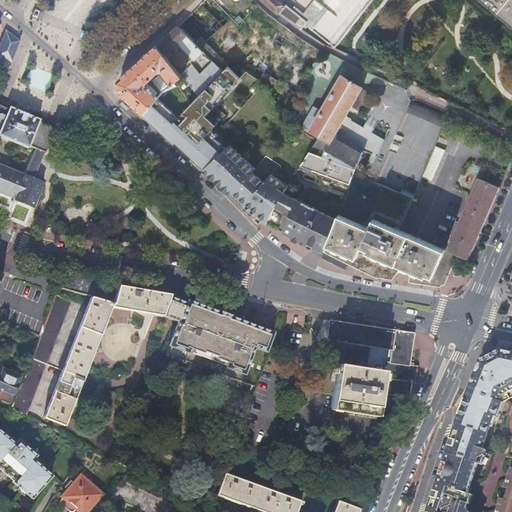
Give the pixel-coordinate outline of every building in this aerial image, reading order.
[(261,0),(275,12),(279,14),(286,6),(280,0),(261,0)] [(511,0),(481,0),(511,25),(511,0)] [(203,51),(200,48),(178,26),(166,36),(157,44),(183,76),(199,95),(223,70),(213,61),(201,74),(191,63),(203,51)] [(6,31),(0,45),(0,69),(4,59),(12,62),(20,42),(6,31)] [(173,84),(183,76),(157,44),(138,62),(119,79),(119,91),(145,114),(158,97),(150,91),(150,88),(162,73),(163,72),(165,72),(173,84)] [(178,115),(158,97),(145,114),(204,167),(221,151),(204,137),(216,124),(206,115),(241,78),(228,66),(223,70),(199,95),(178,115)] [(304,123),(312,128),(311,129),(313,129),(320,134),(330,140),(333,135),(345,116),(346,114),(347,114),(347,113),(351,105),(352,106),(353,104),(352,104),(356,97),(357,97),(358,96),(357,96),(361,88),(362,89),(363,87),(354,81),(355,79),(354,78),(353,80),(343,75),(342,77),(343,77),(338,84),(337,85),(338,85),(333,93),(333,92),(332,94),(328,101),(327,101),(326,102),(327,103),(323,110),(315,105),(304,123)] [(364,90),(354,107),(361,110),(371,94),(364,90)] [(353,173),(347,189),(337,218),(324,251),(379,277),(393,278),(402,265),(411,269),(409,281),(439,287),(445,283),(457,255),(447,250),(399,229),(448,113),(411,97),(375,182),(353,173)] [(8,219),(26,227),(44,182),(36,179),(56,127),(40,121),(40,120),(10,107),(9,108),(0,104),(0,136),(28,148),(29,147),(36,149),(25,177),(0,166),(0,208),(10,213),(8,219)] [(383,140),(345,116),(333,135),(361,152),(362,149),(376,156),(383,140)] [(312,128),(304,123),(301,129),(310,134),(313,129),(311,129),(312,128)] [(361,152),(333,135),(330,140),(320,134),(317,139),(311,150),(355,167),(357,161),(361,152)] [(256,168),(229,144),(221,151),(204,167),(215,178),(220,182),(224,186),(230,192),(232,194),(234,192),(245,202),(243,204),(244,205),(262,222),(281,230),(290,213),(288,212),(276,205),(276,204),(283,195),(285,193),(286,191),(285,191),(288,185),(271,174),(264,181),(253,171),(256,168)] [(355,167),(311,150),(298,169),(331,182),(347,189),(353,173),(355,167)] [(447,250),(457,255),(468,259),(499,187),(479,178),(447,250)] [(297,199),(285,193),(283,195),(276,204),(276,205),(288,212),(290,213),(281,230),(285,229),(293,233),(291,235),(315,247),(316,247),(324,251),(337,218),(302,201),(297,199)] [(0,248),(0,254),(9,259),(11,253),(0,248)] [(149,314),(162,316),(169,298),(170,296),(170,295),(121,285),(115,303),(92,296),(44,417),(67,427),(114,307),(149,314)] [(11,411),(25,416),(71,302),(57,296),(11,411)] [(169,298),(162,316),(167,318),(177,322),(165,354),(253,387),(257,378),(259,378),(265,357),(264,356),(272,333),(187,301),(186,304),(169,298)] [(353,324),(330,321),(326,340),(335,342),(346,344),(392,350),(390,358),(409,361),(414,334),(392,330),(353,324)] [(511,353),(510,353),(499,350),(479,361),(456,421),(455,424),(486,434),(488,426),(490,427),(500,402),(498,401),(500,396),(499,396),(501,391),(504,392),(511,394),(511,353)] [(417,367),(409,366),(389,363),(383,362),(382,367),(374,365),(373,371),(360,369),(360,367),(348,365),(347,365),(342,361),(333,360),(329,383),(333,383),(329,407),(375,415),(376,408),(403,413),(405,398),(408,398),(411,383),(414,383),(417,367)] [(20,377),(0,368),(0,390),(1,391),(0,392),(0,401),(8,405),(20,377)] [(28,412),(38,416),(44,399),(34,395),(28,412)] [(486,434),(455,424),(426,511),(467,511),(464,509),(466,504),(463,499),(465,493),(468,485),(470,479),(475,464),(477,458),(482,455),(484,450),(481,449),(486,434)] [(14,444),(0,431),(0,467),(3,470),(2,471),(7,476),(8,475),(14,480),(12,482),(31,499),(51,476),(32,459),(35,456),(18,440),(14,444)] [(381,444),(391,445),(396,436),(386,432),(381,444)] [(98,455),(92,467),(114,479),(118,471),(103,463),(105,459),(98,455)] [(484,456),(482,455),(477,458),(475,464),(480,465),(484,456)] [(511,511),(511,468),(511,469),(510,468),(509,470),(507,469),(506,473),(511,475),(508,482),(504,481),(503,484),(504,485),(503,487),(506,488),(502,500),(500,499),(499,501),(497,500),(496,504),(501,505),(498,511),(495,511),(494,511),(493,511),(511,511)] [(187,498),(130,469),(120,480),(181,511),(181,509),(187,498)] [(298,501),(222,473),(214,495),(260,511),(294,511),(297,504),(299,505),(300,502),(298,501)] [(75,509),(78,511),(85,511),(100,494),(80,477),(61,497),(62,498),(60,501),(60,502),(60,503),(60,504),(60,505),(61,506),(68,511),(72,511),(73,511),(75,509)] [(356,511),(357,509),(335,501),(330,511),(356,511)]
